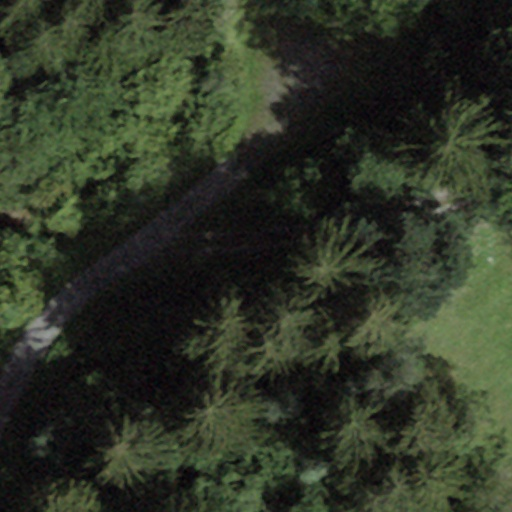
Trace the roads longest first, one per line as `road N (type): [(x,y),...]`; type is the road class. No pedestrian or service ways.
road 1 (track): [(148,228),(369,172),(511,190)]
road 2 (track): [(148,228),(0,423)]
